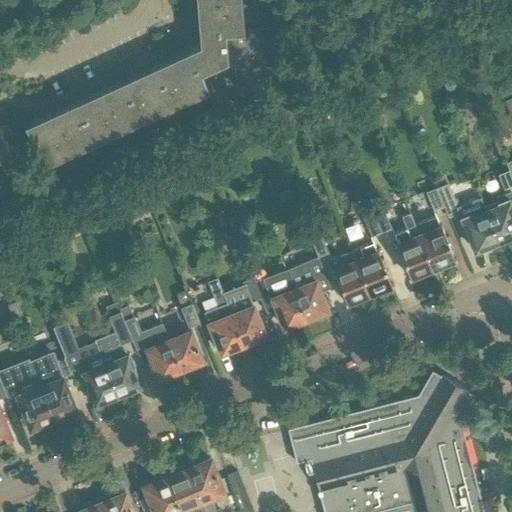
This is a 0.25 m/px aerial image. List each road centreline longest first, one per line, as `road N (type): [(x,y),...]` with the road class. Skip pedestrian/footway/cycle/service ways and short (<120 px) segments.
road 1 (residential): [(0,493),(499,292)]
road 2 (residential): [(0,62),(31,69),(151,14),(150,0)]
